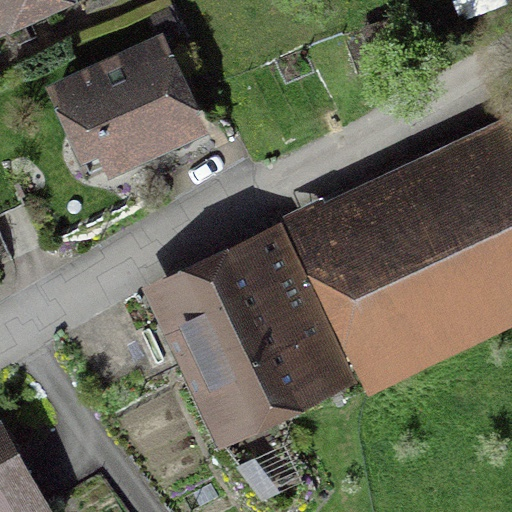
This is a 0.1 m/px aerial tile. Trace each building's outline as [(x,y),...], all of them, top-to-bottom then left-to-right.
[(0,0),(0,19),(41,0),(0,0)] [(98,146),(109,171),(208,126),(163,24),(45,77),(80,154),(98,146)] [(322,190),(282,209),(369,387),(511,318),(511,123),(504,107),(324,194),(322,190)] [(281,215),(143,278),(218,439),(356,375),(281,215)] [(0,511),(58,511),(1,413),(0,413),(0,511)] [(239,462),(263,494),(277,483),(253,452),(239,462)]
